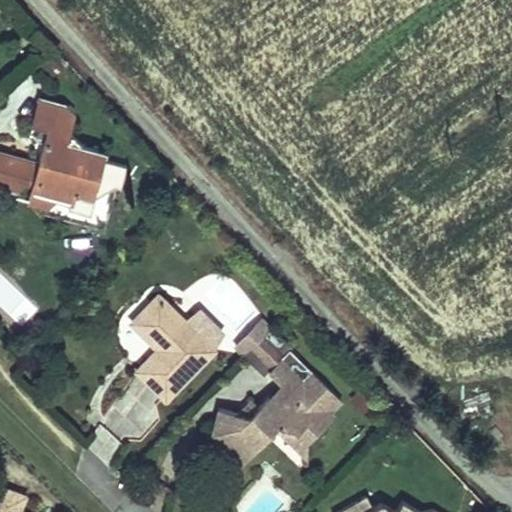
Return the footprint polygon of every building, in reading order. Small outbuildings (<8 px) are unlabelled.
[(0,146),(0,181),(18,187),(28,176),(35,178),(31,191),(45,205),(53,198),(68,203),(66,210),(89,218),(94,200),(90,199),(95,184),(114,190),(120,191),(126,169),(102,162),(104,154),(85,148),(83,153),(70,145),(67,150),(64,148),(80,126),(66,102),(43,95),(32,128),(41,138),(47,140),(41,159),(0,146)] [(16,196),(45,205),(31,191),(35,178),(28,176),(18,187),(16,196)] [(94,200),(114,190),(95,184),(90,199),(94,200)] [(217,352),(158,294),(128,324),(155,351),(134,373),(166,405),(217,352)] [(271,325),(243,353),(264,374),(268,371),(289,350),(292,346),(271,325)] [(289,392),(310,371),(289,350),(268,371),(289,392)] [(344,404),(310,371),(289,392),(282,399),(269,398),(260,407),(250,417),(238,414),(217,410),(210,436),(241,467),(276,432),(308,463),(308,446),(337,417),(334,414),(344,404)] [(250,417),(260,407),(252,400),(238,414),(250,417)] [(0,511),(20,511),(21,510),(26,495),(0,485),(0,511)] [(420,511),(415,511),(398,502),(392,511),(377,504),(369,508),(361,495),(331,511),(435,511),(431,509),(420,511)]
